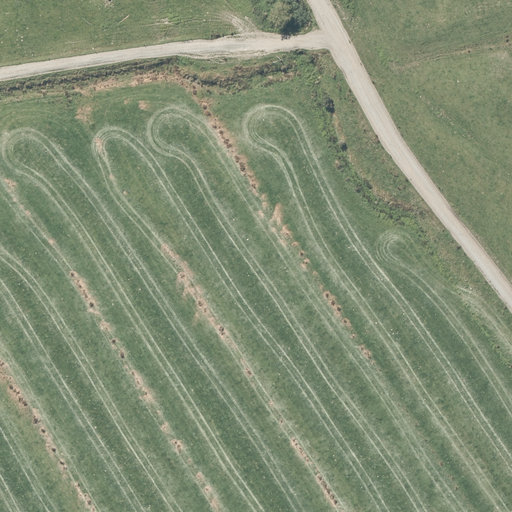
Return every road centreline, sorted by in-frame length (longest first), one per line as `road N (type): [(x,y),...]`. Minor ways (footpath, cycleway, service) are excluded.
road 1 (track): [(0,71),(334,34)]
road 2 (track): [(317,0),(386,144),(408,168),(511,214)]
